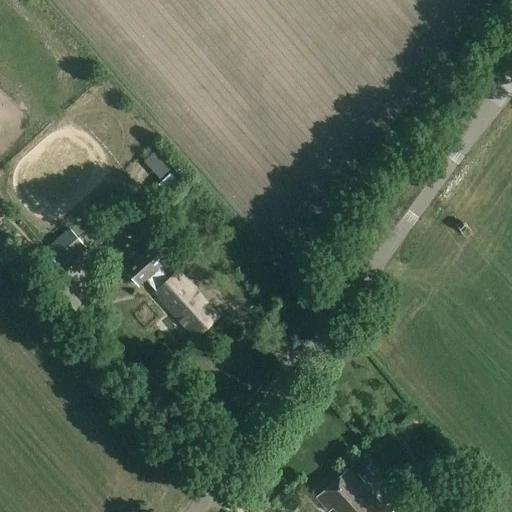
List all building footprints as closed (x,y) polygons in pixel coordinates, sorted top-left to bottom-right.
[(69,229),(46,250),(61,268),(85,247),(69,229)] [(151,245),(123,270),(125,272),(138,287),(146,280),(160,268),(167,262),(151,245)] [(155,291),(152,293),(193,340),(220,317),(179,270),(169,278),(155,291)] [(366,467),(357,474),(364,482),(373,475),(366,467)] [(385,511),(361,484),(358,487),(346,474),(317,499),(328,511),(332,508),(335,511),(385,511)]
